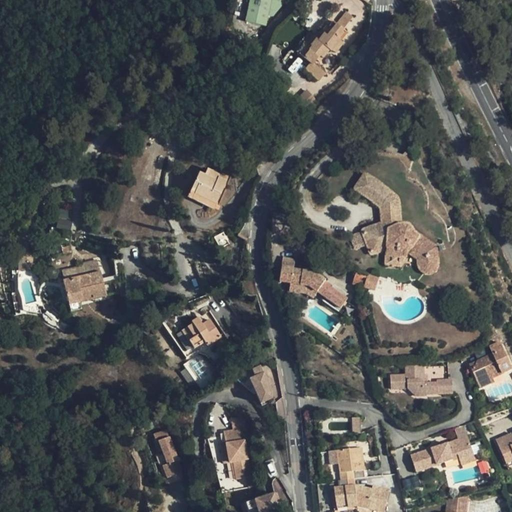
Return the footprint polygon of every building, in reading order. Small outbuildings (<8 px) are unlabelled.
[(273,0),(252,0),(257,36),(277,33),(273,0)] [(305,43),(297,54),(309,64),(304,70),(319,81),(325,74),(314,64),(317,60),(320,56),(323,59),(329,51),(330,52),(332,50),(340,40),(341,41),(348,33),(343,29),(353,17),(346,12),(336,24),(333,21),(328,27),(326,26),(316,39),(314,37),(307,45),(305,43)] [(328,27),(333,21),(329,18),(324,24),(326,26),(328,27)] [(316,39),(326,26),(324,24),(314,37),(316,39)] [(307,45),(314,37),(309,33),(302,41),(305,43),(307,45)] [(340,40),(332,50),(336,53),(344,43),(341,41),(340,40)] [(305,43),(302,41),(294,51),(297,54),(305,43)] [(282,80),(278,85),(286,93),(291,88),(282,80)] [(295,100),(306,111),(317,100),(307,89),(295,100)] [(216,181),(218,177),(219,174),(207,169),(204,175),(216,181)] [(216,181),(204,175),(199,173),(188,197),(215,209),(226,181),(218,177),(216,181)] [(362,234),(369,254),(370,256),(373,256),(374,256),(387,250),(384,264),(384,265),(386,266),(387,267),(401,268),(404,266),(409,255),(416,261),(417,266),(418,269),(419,271),(421,273),(424,275),(428,276),(435,274),(438,270),(439,267),(440,265),(438,247),(419,235),(415,231),(412,226),(410,225),(408,224),(402,223),(401,203),(400,200),(399,197),(397,196),(382,183),(368,174),(367,173),(364,174),(363,174),(354,187),(354,188),(354,191),(356,193),(364,198),(379,209),(379,210),(380,222),(363,228),(362,229),(361,232),(362,234)] [(18,256),(18,271),(30,270),(29,263),(24,258),(18,256)] [(282,266),(294,268),(295,259),(283,257),(282,266)] [(63,281),(68,305),(80,302),(107,296),(98,259),(81,264),(81,265),(84,275),(64,280),(63,281)] [(84,275),(81,265),(61,270),(64,280),(84,275)] [(294,268),(282,266),(280,282),(291,284),(309,287),(318,292),(341,309),(348,298),(325,282),(326,280),(316,273),(315,273),(314,272),(294,269),(294,268)] [(369,275),(357,271),(353,284),(359,286),(364,288),(368,276),(369,275)] [(377,280),(368,276),(364,288),(373,291),(377,280)] [(309,287),(291,284),(289,292),(306,295),(309,287)] [(309,287),(306,295),(313,299),(318,292),(309,287)] [(80,302),(68,305),(70,312),(82,310),(80,302)] [(182,330),(193,347),(194,349),(205,342),(207,346),(221,337),(210,319),(202,324),(198,317),(192,321),(193,323),(182,330)] [(193,347),(182,330),(176,334),(187,351),(193,347)] [(492,356),(478,362),(477,368),(472,370),(477,380),(484,377),(492,379),(501,376),(500,371),(510,367),(501,345),(490,350),(492,356)] [(266,348),(268,358),(275,356),(273,347),(266,348)] [(262,365),(250,371),(253,378),(249,380),(260,403),(272,398),(274,393),(262,365)] [(406,375),(402,375),(402,389),(408,389),(416,396),(425,396),(425,395),(438,394),(454,393),(453,380),(437,381),(438,383),(428,383),(428,380),(424,377),(423,365),(406,366),(406,375)] [(511,370),(510,367),(500,371),(501,376),(511,370)] [(402,389),(402,375),(391,376),(391,390),(402,389)] [(484,377),(477,380),(481,390),(494,385),(492,379),(484,377)] [(464,425),(455,429),(458,440),(468,436),(464,425)] [(234,463),(237,480),(251,477),(243,427),(223,430),(229,463),(230,463),(234,463)] [(162,465),(166,478),(182,472),(166,429),(153,434),(160,452),(162,451),(167,463),(162,465)] [(496,441),(506,464),(511,461),(511,434),(496,441)] [(453,459),(452,455),(459,452),(461,459),(474,455),(468,436),(458,440),(411,456),(416,472),(453,459)] [(339,464),(341,481),(355,479),(365,478),(362,448),(342,450),(344,464),(339,464)] [(338,465),(337,451),(329,452),(331,465),(338,465)] [(474,455),(461,459),(463,464),(476,460),(474,455)] [(355,479),(341,481),(342,488),(356,486),(355,479)] [(334,489),(337,506),(348,505),(348,507),(358,506),(357,501),(370,504),(371,501),(386,504),(389,490),(373,487),(372,490),(356,486),(342,488),(334,489)] [(278,511),(273,493),(253,500),(244,502),(246,510),(256,507),(257,511),(278,511)] [(466,511),(468,499),(452,504),(450,511),(466,511)] [(371,501),(370,504),(369,509),(385,511),(386,504),(371,501)]
